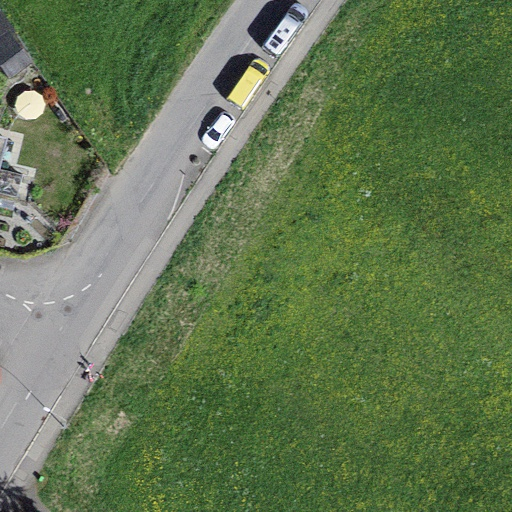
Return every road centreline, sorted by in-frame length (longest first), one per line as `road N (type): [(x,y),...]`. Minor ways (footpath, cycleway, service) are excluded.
road 1 (residential): [(71,323),(285,0)]
road 2 (residential): [(0,451),(71,323)]
